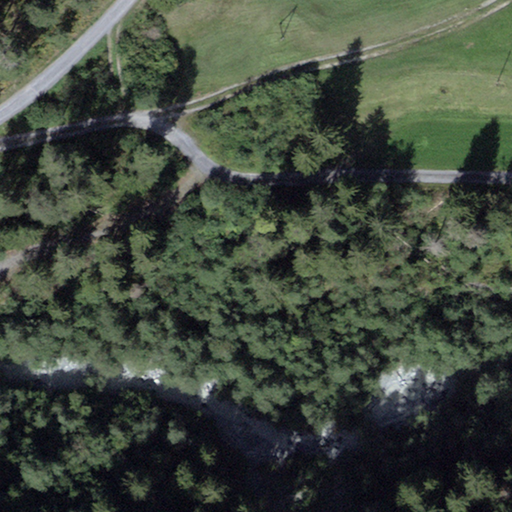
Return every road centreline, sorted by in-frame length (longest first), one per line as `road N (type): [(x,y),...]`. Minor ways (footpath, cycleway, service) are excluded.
road 1 (track): [(0,143),(135,122),(380,48),(502,0)]
road 2 (track): [(511,179),(239,177),(177,137),(135,122)]
road 3 (track): [(0,116),(126,0)]
